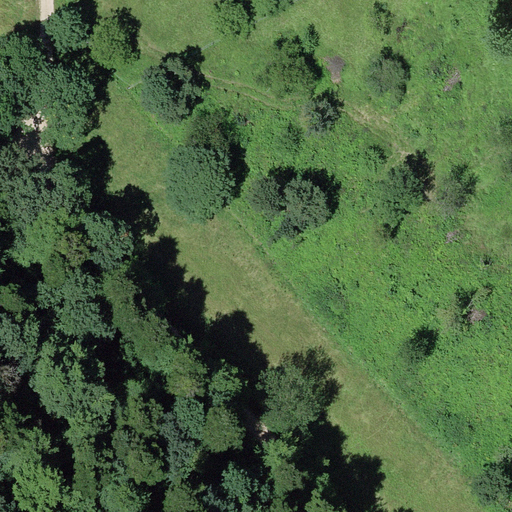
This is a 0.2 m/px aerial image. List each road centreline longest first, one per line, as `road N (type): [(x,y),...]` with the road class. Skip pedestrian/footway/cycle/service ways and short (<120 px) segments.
road 1 (track): [(333,511),(30,149)]
road 2 (track): [(44,0),(48,60),(30,149)]
